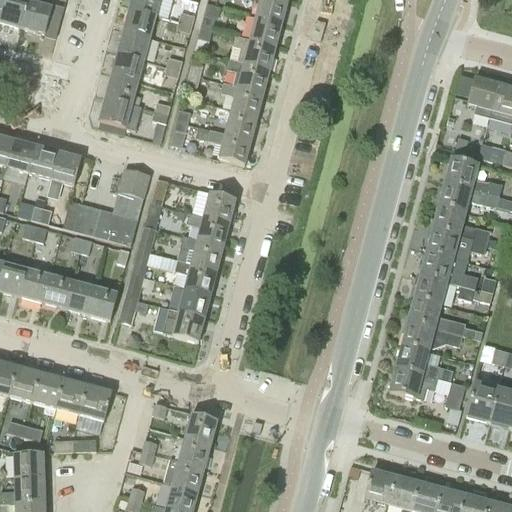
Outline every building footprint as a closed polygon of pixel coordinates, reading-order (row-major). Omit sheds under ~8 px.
[(0,26),(21,32),(28,6),(29,0),(5,0),(0,20),(0,26)] [(132,0),(129,13),(155,20),(160,0),(132,0)] [(261,0),(256,20),(282,27),(288,4),(273,0),(261,0)] [(51,12),(28,6),(21,32),(44,38),(51,12)] [(123,35),(149,42),(155,20),(129,13),(123,35)] [(180,17),(178,26),(191,29),(194,21),(180,17)] [(203,20),(200,31),(212,34),(214,23),(203,20)] [(250,44),(276,50),(282,27),(256,20),(250,44)] [(189,38),(191,29),(178,26),(175,35),(189,38)] [(209,46),(212,34),(200,31),(197,43),(209,46)] [(117,57),(143,64),(149,42),(123,35),(117,57)] [(235,66),(269,75),(276,50),(250,44),(235,40),(232,51),(239,53),(235,66)] [(111,79),(137,86),(143,64),(117,57),(111,79)] [(167,62),(165,70),(179,74),(181,66),(167,62)] [(269,75),(235,66),(229,64),(226,75),(235,77),(232,90),(263,98),(269,75)] [(187,78),(198,81),(201,70),(190,67),(187,78)] [(179,74),(165,70),(163,80),(177,83),(179,74)] [(198,81),(187,78),(184,90),(195,93),(198,81)] [(105,102),(131,109),(137,86),(111,79),(105,102)] [(489,123),(491,115),(498,89),(474,83),(467,109),(476,111),(474,119),(489,123)] [(263,98),(232,90),(222,87),(219,98),(234,102),(231,115),(257,121),(263,98)] [(511,93),(498,89),(491,115),(489,123),(511,129),(511,93)] [(131,109),(105,102),(99,126),(125,133),(131,109)] [(156,107),(154,115),(167,119),(170,111),(156,107)] [(179,114),(176,125),(187,128),(191,117),(179,114)] [(165,128),(167,119),(154,115),(151,125),(165,128)] [(251,145),(257,121),(231,115),(225,138),(251,145)] [(446,129),(450,130),(452,128),(453,125),(451,122),(448,122),(445,123),(445,126),(446,129)] [(181,153),(187,128),(176,125),(169,149),(181,153)] [(251,145),(225,138),(209,135),(206,145),(222,149),(218,162),(244,169),(251,145)] [(0,169),(5,171),(12,144),(0,140),(0,169)] [(463,158),(467,145),(457,142),(454,156),(463,158)] [(12,144),(5,171),(2,182),(24,188),(27,177),(34,150),(12,144)] [(477,163),(487,165),(491,151),(480,148),(477,163)] [(57,156),(34,150),(27,177),(50,183),(57,156)] [(511,171),(511,165),(511,157),(504,155),(501,168),(511,171)] [(57,156),(50,183),(73,189),(80,162),(57,156)] [(445,186),(471,194),(485,197),(487,188),(474,185),(478,170),(451,163),(445,186)] [(124,174),(121,185),(145,192),(148,181),(124,174)] [(156,183),(149,208),(161,211),(167,186),(156,183)] [(121,185),(118,196),(143,202),(145,192),(121,185)] [(465,217),(468,206),(482,209),(485,197),(471,194),(445,186),(438,210),(465,217)] [(485,197),(498,201),(501,190),(488,187),(487,188),(485,197)] [(118,196),(115,206),(140,213),(143,202),(118,196)] [(203,222),(229,229),(236,204),(210,197),(203,221),(203,222)] [(485,197),(482,209),(495,213),(495,212),(498,202),(498,201),(485,197)] [(511,206),(498,202),(495,212),(511,215),(511,206)] [(61,232),(73,235),(80,208),(68,205),(61,232)] [(112,218),(137,224),(140,213),(115,206),(112,217),(112,218)] [(83,238),(88,221),(91,211),(80,208),(73,235),(83,238)] [(146,219),(143,231),(155,234),(161,211),(149,208),(146,219)] [(459,241),(472,244),(475,232),(462,229),(465,217),(438,210),(432,234),(459,241)] [(30,225),(38,227),(42,213),(34,211),(30,225)] [(94,241),(102,214),(91,211),(88,221),(83,238),(94,241)] [(51,216),(42,213),(38,227),(47,229),(51,216)] [(112,218),(112,217),(102,214),(94,241),(129,251),(137,224),(112,218)] [(200,233),(197,245),(223,252),(229,229),(203,222),(203,221),(188,218),(185,229),(200,233)] [(25,243),(33,245),(37,232),(28,229),(25,243)] [(149,258),(155,234),(143,231),(140,244),(137,255),(149,258)] [(46,234),(37,232),(33,245),(42,248),(46,234)] [(475,232),(472,244),(486,248),(489,236),(475,232)] [(426,256),(453,264),(456,252),(469,256),(472,244),(459,241),(432,234),(426,256)] [(197,245),(182,241),(179,252),(177,265),(216,276),(223,252),(197,245)] [(70,255),(78,257),(81,244),(73,242),(70,255)] [(81,244),(78,257),(86,260),(90,246),(81,244)] [(483,259),(486,248),(472,244),(469,256),(483,259)] [(115,267),(124,270),(125,270),(128,256),(119,253),(115,267)] [(142,282),(149,258),(137,255),(131,279),(142,282)] [(447,287),(460,290),(463,279),(450,275),(453,264),(426,256),(420,279),(447,287)] [(172,290),(184,293),(210,299),(216,276),(177,265),(174,276),(175,276),(172,290)] [(3,268),(0,278),(0,295),(19,301),(26,274),(3,268)] [(19,301),(41,307),(48,280),(26,274),(19,301)] [(131,279),(128,291),(125,302),(136,305),(142,282),(131,279)] [(420,279),(414,303),(440,310),(447,287),(420,279)] [(463,279),(460,290),(474,294),(477,283),(463,279)] [(63,313),(70,286),(48,280),(41,307),(63,313)] [(63,313),(86,319),(93,293),(70,286),(63,313)] [(491,299),(474,294),(460,290),(457,302),(470,306),(471,302),(489,307),(491,299)] [(116,299),(93,293),(86,319),(109,325),(116,299)] [(184,293),(178,316),(204,323),(210,299),(184,293)] [(130,330),(136,305),(125,302),(118,327),(130,330)] [(414,303),(407,326),(447,337),(450,326),(437,322),(440,310),(414,303)] [(204,323),(178,316),(168,314),(158,312),(152,335),(162,337),(162,338),(197,348),(204,323)] [(428,355),(444,348),(447,337),(407,326),(401,350),(428,357),(428,355)] [(447,337),(461,341),(479,345),(481,337),(463,333),(464,329),(450,326),(447,337)] [(447,337),(444,348),(458,352),(461,342),(461,341),(447,337)] [(126,349),(138,353),(140,346),(136,340),(130,338),(126,349)] [(422,380),(428,357),(401,350),(395,373),(422,380)] [(503,370),(507,358),(494,354),(491,367),(503,370)] [(9,399),(16,372),(0,367),(0,398),(8,401),(9,399)] [(434,383),(437,384),(449,388),(452,375),(438,371),(434,383)] [(8,401),(31,407),(39,378),(16,372),(9,399),(8,401)] [(437,384),(434,383),(422,380),(395,373),(389,396),(415,403),(423,405),(426,394),(433,395),(437,384)] [(43,415),(53,418),(55,413),(60,391),(62,384),(39,378),(31,407),(45,411),(43,415)] [(86,392),(86,391),(62,384),(60,391),(55,413),(78,420),(86,392)] [(464,391),(450,387),(444,411),(457,415),(464,391)] [(488,428),(496,400),(497,393),(473,387),(464,421),(488,428)] [(111,397),(86,391),(86,392),(78,420),(103,426),(111,397)] [(511,434),(511,430),(511,397),(497,393),(496,400),(488,428),(511,434)] [(163,422),(166,412),(154,409),(152,419),(163,422)] [(191,419),(184,443),(210,450),(217,426),(191,419)] [(22,442),(23,439),(25,430),(9,426),(6,437),(22,442)] [(25,430),(23,439),(22,442),(39,446),(42,435),(25,430)] [(210,450),(184,443),(178,466),(204,473),(210,450)] [(70,445),(70,457),(95,456),(95,444),(70,445)] [(70,457),(70,445),(53,446),(53,458),(70,457)] [(144,446),(141,457),(153,460),(156,449),(144,446)] [(150,470),(153,460),(141,457),(138,467),(150,470)] [(14,459),(14,484),(43,483),(42,458),(14,459)] [(204,473),(178,466),(177,468),(168,466),(163,487),(171,489),(171,490),(197,497),(204,473)] [(363,503),(387,510),(395,481),(391,480),(393,473),(380,470),(378,477),(371,475),(363,503)] [(411,511),(418,488),(414,487),(416,479),(404,476),(402,483),(395,481),(387,510),(396,511),(411,511)] [(418,488),(411,511),(436,511),(441,494),(437,493),(439,486),(426,482),(424,489),(418,488)] [(0,508),(15,508),(44,507),(43,483),(14,484),(14,497),(0,497),(0,508)] [(460,511),(464,500),(461,499),(463,492),(449,488),(447,495),(441,494),(436,511),(460,511)] [(193,511),(197,497),(171,490),(165,511),(193,511)] [(132,492),(129,504),(140,507),(143,496),(132,492)] [(486,511),(488,506),(484,506),(486,498),(473,495),(471,502),(464,500),(460,511),(486,511)] [(509,511),(507,511),(509,504),(496,501),(494,508),(488,506),(486,511),(509,511)]
